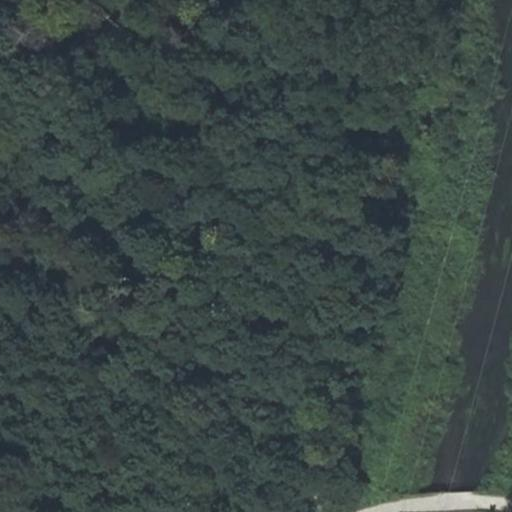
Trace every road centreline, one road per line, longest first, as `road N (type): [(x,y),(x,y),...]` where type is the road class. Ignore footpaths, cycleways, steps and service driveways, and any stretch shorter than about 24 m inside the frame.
road 1 (unknown): [(355,511),(274,0)]
road 2 (track): [(511,507),(388,511)]
